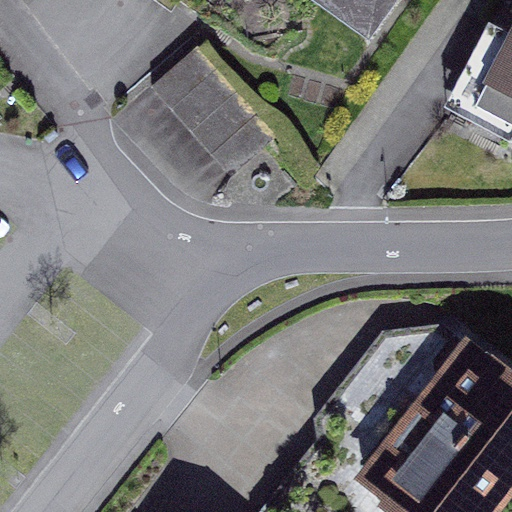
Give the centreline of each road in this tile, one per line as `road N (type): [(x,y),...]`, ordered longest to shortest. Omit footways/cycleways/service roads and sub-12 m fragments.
road 1 (residential): [(213,259),(108,172),(0,7)]
road 2 (residential): [(213,259),(165,354),(43,511)]
road 3 (residential): [(511,255),(213,259)]
